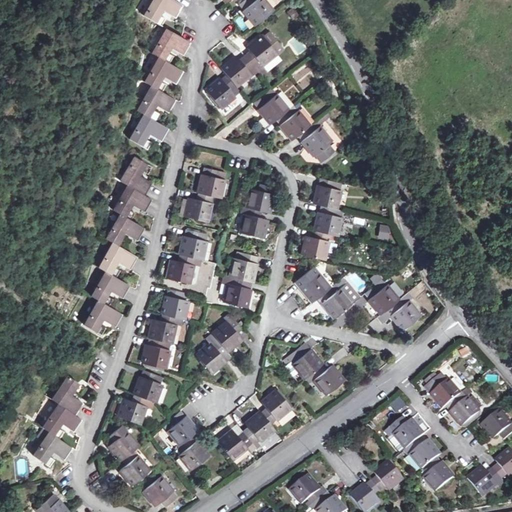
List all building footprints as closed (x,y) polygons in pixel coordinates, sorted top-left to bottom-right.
[(152,0),(144,15),(156,22),(160,15),(163,10),(177,18),(184,6),(177,2),(177,0),(152,0)] [(255,0),(245,0),(240,5),(243,10),(255,26),(275,10),(266,0),(255,0)] [(160,15),(156,22),(162,25),(166,18),(160,15)] [(164,60),(168,53),(171,47),(185,55),(192,43),(183,38),(166,28),(152,53),(159,57),(145,82),(151,86),(137,110),(144,114),(130,139),(142,145),(146,139),(149,133),(163,141),(169,129),(155,121),(149,117),(153,110),(156,105),(170,112),(177,100),(162,92),(157,89),(161,82),(164,76),(177,84),(184,71),(170,63),(164,60)] [(271,32),(264,37),(277,53),(284,48),(271,32)] [(277,53),(264,37),(262,35),(247,47),(251,52),(240,60),(236,56),(221,68),(226,74),(221,78),(220,77),(205,90),(221,109),(237,97),(236,96),(231,89),(236,85),(236,86),(251,74),(250,72),(255,68),(260,64),(262,66),(277,53)] [(174,56),(168,53),(164,60),(170,63),(174,56)] [(291,71),(300,88),(318,79),(309,62),(291,71)] [(267,72),(262,66),(260,64),(255,68),(261,76),(267,72)] [(166,85),(161,82),(157,89),(162,92),(166,85)] [(241,92),(236,86),(236,85),(231,89),(236,96),(241,92)] [(273,88),(266,94),(270,99),(277,94),(278,93),(273,88)] [(270,99),(266,94),(255,103),(259,108),(258,109),(271,125),(277,120),(281,124),(279,126),(292,141),(299,134),(303,139),(301,141),(313,156),(332,141),(320,126),(314,130),(310,125),(311,125),(298,109),(298,110),(293,114),(289,109),(277,94),(270,99)] [(294,105),(289,109),(293,114),(298,110),(294,105)] [(159,114),(153,110),(149,117),(155,121),(159,114)] [(146,139),(142,145),(148,149),(152,142),(146,139)] [(84,324),(95,331),(99,324),(102,319),(117,327),(124,315),(109,306),(103,303),(107,296),(110,291),(124,299),(131,286),(117,278),(111,274),(115,267),(118,262),(131,270),(139,257),(124,249),(118,245),(122,238),(125,233),(139,241),(146,228),(132,220),(126,216),(129,210),(132,205),(146,212),(153,200),(147,196),(154,184),(145,179),(139,175),(143,169),(146,164),(135,157),(121,181),(127,185),(113,209),(121,213),(106,238),(113,242),(98,267),(106,271),(91,296),(98,300),(84,324)] [(218,178),(220,171),(204,168),(203,175),(201,174),(197,193),(198,193),(197,200),(189,198),(184,216),(209,222),(213,203),(212,203),(214,196),(220,198),(222,198),(226,180),(225,180),(218,178)] [(149,173),(143,169),(139,175),(145,179),(149,173)] [(336,209),(338,209),(342,191),(334,188),(335,182),(320,178),(319,185),(318,184),(313,203),(322,205),(320,212),(319,211),(314,230),(316,230),(314,237),(306,236),(301,254),(325,260),(330,241),(328,241),(331,234),(338,236),(342,217),(335,215),(336,209)] [(245,214),(244,214),(240,232),(264,238),(269,220),(260,218),(262,211),(270,213),(275,194),(267,192),(268,186),(253,183),(252,188),(251,188),(246,207),(247,208),(245,214)] [(219,205),(220,198),(214,196),(212,203),(213,203),(219,205)] [(344,211),(338,209),(336,209),(335,215),(342,217),(344,211)] [(135,213),(129,210),(126,216),(132,220),(135,213)] [(389,240),(392,227),(381,225),(378,238),(389,240)] [(196,258),(202,259),(204,260),(208,241),(207,241),(200,239),(202,232),(186,229),(184,236),(183,236),(179,254),(180,254),(178,262),(171,260),(166,278),(191,284),(195,265),(194,265),(196,258)] [(208,233),(202,232),(200,239),(207,241),(208,233)] [(128,241),(122,238),(118,245),(124,249),(128,241)] [(254,283),(258,263),(257,263),(259,257),(244,253),(242,260),(234,258),(230,277),(224,276),(222,282),(228,284),(224,302),(248,308),(252,288),(251,288),(252,282),(254,283)] [(121,270),(115,267),(111,274),(117,278),(121,270)] [(329,288),(331,287),(319,272),(312,277),(308,272),(296,282),(300,287),(312,302),(318,297),(322,302),(321,303),(334,318),(353,303),(340,287),(340,288),(333,293),(329,288)] [(378,273),(372,277),(377,283),(383,278),(378,273)] [(360,297),(344,277),(336,283),(331,287),(329,288),(333,293),(340,288),(340,287),(353,303),(360,297)] [(400,299),(388,283),(381,289),(377,283),(365,293),(370,299),(369,299),(381,314),(387,309),(391,314),(390,315),(402,330),(421,314),(410,300),(409,300),(404,304),(400,299)] [(162,314),(160,321),(176,324),(177,318),(184,319),(185,320),(190,301),(189,300),(181,299),(183,292),(168,289),(167,295),(166,295),(161,314),(162,314)] [(191,293),(183,292),(181,299),(189,300),(191,293)] [(405,295),(400,299),(404,304),(409,300),(405,295)] [(113,299),(107,296),(103,303),(109,306),(113,299)] [(211,342),(197,354),(212,374),(227,361),(223,355),(227,352),(228,352),(248,335),(233,317),(228,322),(227,320),(212,333),(217,339),(212,343),(211,342)] [(176,324),(160,321),(153,319),(148,337),(149,338),(147,345),(146,345),(142,363),(166,368),(171,350),(169,349),(162,347),(163,341),(170,343),(172,343),(177,324),(176,324)] [(99,324),(95,331),(103,335),(106,328),(99,324)] [(169,349),(170,343),(163,341),(162,347),(169,349)] [(310,374),(313,379),(326,395),(345,379),(333,364),(326,368),(323,364),(323,363),(311,348),(304,354),(300,348),(288,357),(292,362),(292,363),(292,364),(299,373),(304,379),(305,378),(310,374)] [(288,365),(285,368),(293,377),(299,373),(292,364),(292,363),(292,362),(288,365)] [(453,408),(450,411),(462,426),(480,411),(468,396),(464,398),(460,394),(462,393),(444,373),(440,368),(434,373),(428,379),(424,382),(431,391),(430,392),(443,408),(445,407),(449,403),(453,408)] [(431,369),(424,375),(428,379),(434,373),(431,369)] [(154,381),(157,375),(143,370),(140,376),(139,376),(133,393),(134,394),(132,400),(124,397),(117,415),(140,424),(147,405),(149,399),(157,402),(163,384),(161,383),(154,381)] [(309,383),(313,379),(310,374),(305,378),(309,383)] [(164,377),(157,375),(154,381),(161,383),(164,377)] [(33,455),(44,462),(48,456),(52,451),(65,459),(73,448),(60,439),(54,435),(59,427),(62,422),(74,430),(82,419),(76,415),(84,404),(71,395),(75,389),(79,383),(68,376),(52,399),(58,403),(42,427),(43,428),(49,431),(43,440),(33,455)] [(84,387),(79,383),(75,389),(80,393),(84,387)] [(232,429),(217,441),(233,459),(248,447),(247,446),(257,438),(260,442),(276,430),(271,423),(276,419),(277,420),(292,408),(276,388),(261,400),(267,407),(261,411),(260,411),(245,422),(248,426),(237,434),(232,429)] [(449,412),(450,411),(453,408),(449,403),(445,407),(449,412)] [(511,422),(500,408),(481,423),(494,438),(500,433),(504,438),(511,431),(511,423),(511,422)] [(185,449),(181,453),(179,455),(191,469),(210,454),(198,439),(197,440),(192,435),(200,429),(187,414),(186,414),(182,409),(170,420),(174,425),(168,430),(180,445),(181,444),(185,449)] [(424,476),(436,491),(455,475),(438,455),(442,452),(429,437),(423,442),(419,438),(425,432),(412,418),(406,423),(402,418),(390,428),(394,434),(406,448),(411,452),(410,453),(423,468),(426,465),(430,470),(424,476)] [(126,464),(119,470),(132,485),(151,469),(138,455),(137,455),(133,450),(139,446),(121,425),(110,434),(115,440),(108,446),(121,461),(122,460),(126,464)] [(64,431),(59,427),(54,435),(60,439),(64,431)] [(49,431),(43,428),(37,436),(43,440),(49,431)] [(390,437),(394,434),(390,428),(385,432),(390,437)] [(176,448),(181,453),(185,449),(181,444),(180,445),(176,448)] [(497,482),(502,478),(507,474),(511,478),(511,477),(511,449),(510,446),(495,458),(499,462),(488,471),(482,465),(467,477),(483,495),(498,483),(497,482)] [(48,456),(44,462),(50,465),(54,460),(48,456)] [(390,490),(405,478),(389,459),(374,471),(378,475),(372,480),(366,485),(365,483),(350,495),(364,511),(369,511),(381,502),(376,496),(387,487),(390,490)] [(303,503),(308,499),(312,504),(318,511),(344,511),(347,510),(334,494),(329,499),(320,488),(322,487),(310,473),(290,488),(303,503)] [(432,494),(436,491),(424,476),(420,479),(432,494)] [(160,477),(142,491),(154,506),(161,501),(165,506),(176,497),(173,493),(173,492),(160,477)] [(506,483),(502,478),(497,482),(498,483),(501,487),(506,483)] [(332,487),(336,494),(346,489),(342,481),(332,487)] [(201,485),(195,490),(200,497),(206,493),(201,485)] [(69,511),(55,493),(42,504),(46,509),(42,511),(69,511)]
